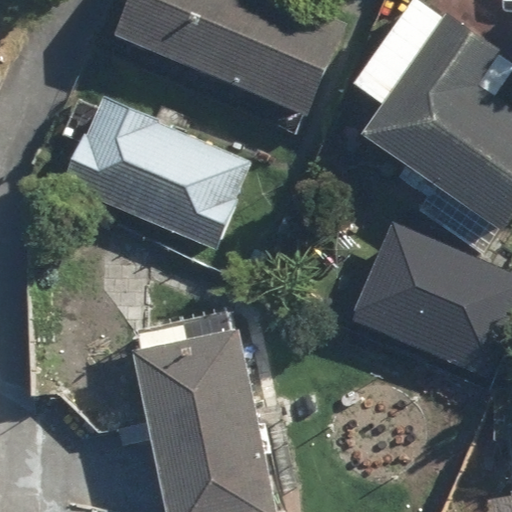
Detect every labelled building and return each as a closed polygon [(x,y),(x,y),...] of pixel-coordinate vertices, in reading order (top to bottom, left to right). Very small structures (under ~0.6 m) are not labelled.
[(292,0),(141,0),(124,40),(315,122),(356,27),(292,0)] [(371,137),(511,236),(511,103),(490,88),(511,58),(428,0),(426,0),(366,85),(394,105),(371,137)] [(99,121),(71,190),(225,253),(262,163),(112,102),(103,123),(99,121)] [(511,338),(511,272),(399,225),(357,324),(493,382),(511,338)] [(192,326),(146,332),(171,511),(283,511),(259,331),(194,340),(192,326)] [(511,511),(511,491),(487,496),(490,511),(511,511)]
